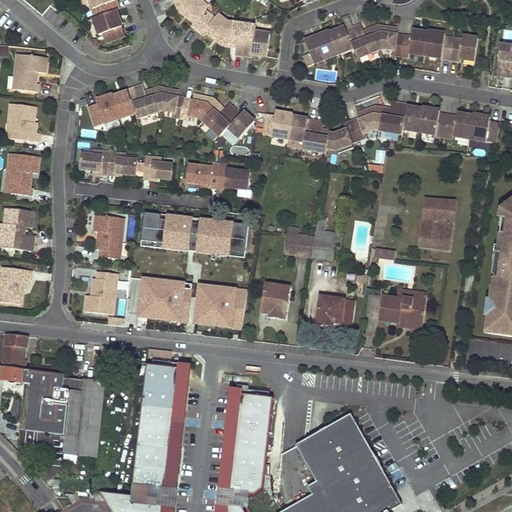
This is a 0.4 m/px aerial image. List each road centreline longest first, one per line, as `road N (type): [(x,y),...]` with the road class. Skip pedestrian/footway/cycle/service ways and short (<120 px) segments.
road 1 (residential): [(511,383),(56,332)]
road 2 (residential): [(281,84),(336,96),(393,80),(511,100)]
road 3 (residential): [(281,84),(286,32),(299,20),(340,4),(394,8),(417,0)]
road 4 (residential): [(60,186),(228,203)]
road 5 (residential): [(56,332),(60,186)]
road 6 (residential): [(60,186),(69,87),(91,69)]
